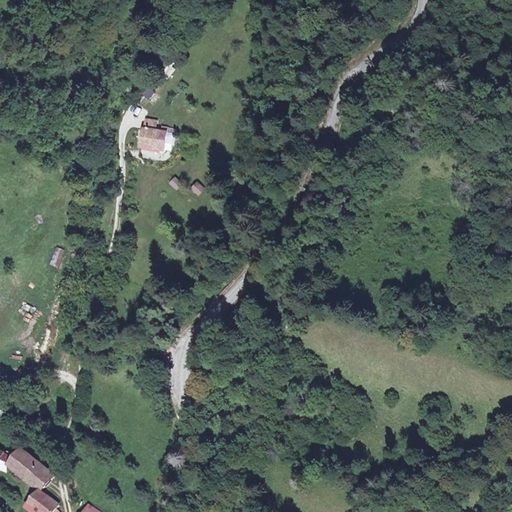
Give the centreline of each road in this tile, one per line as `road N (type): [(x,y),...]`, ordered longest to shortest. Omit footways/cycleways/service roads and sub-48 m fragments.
road 1 (unclassified): [(160,511),(185,467),(193,347),(243,300),(279,247),(359,74),(422,22),(428,0)]
road 2 (residential): [(122,158),(106,281),(58,431),(66,511)]
